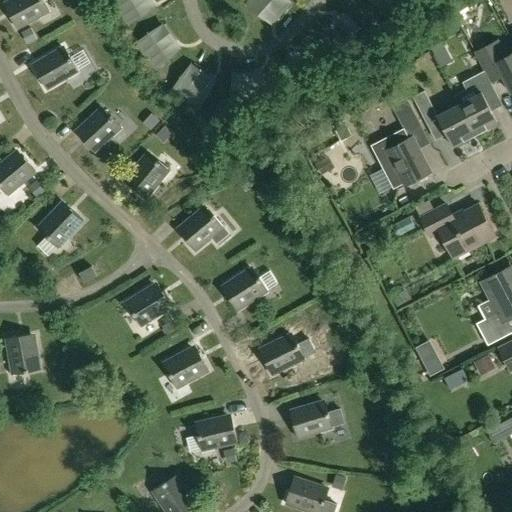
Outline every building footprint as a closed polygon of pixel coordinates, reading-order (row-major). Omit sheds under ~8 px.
[(14,15),(10,17),(17,29),(50,12),(43,0),(13,0),(8,3),(14,15)] [(511,94),(511,54),(507,57),(499,42),(476,53),(485,71),(489,77),(500,71),(511,95),(511,94)] [(63,49),(36,64),(43,76),(40,78),(46,90),(78,71),(71,58),(69,59),(63,49)] [(498,96),(489,77),(485,71),(463,83),(466,90),(454,96),(459,106),(475,136),(498,124),(486,103),(498,96)] [(475,136),(459,106),(438,117),(425,92),(413,98),(430,131),(441,125),(453,148),(475,136)] [(405,187),(431,174),(418,150),(430,144),(406,98),(391,106),(409,141),(405,143),(400,135),(374,148),(395,188),(404,183),(405,187)] [(101,110),(78,131),(88,141),(85,143),(94,153),(121,128),(111,117),(109,118),(101,110)] [(0,187),(7,196),(35,172),(27,162),(24,164),(15,154),(0,166),(0,187)] [(147,156),(127,179),(137,188),(135,191),(145,200),(169,171),(157,161),(156,163),(147,156)] [(496,238),(480,206),(455,219),(447,205),(422,218),(432,237),(442,232),(455,259),(496,238)] [(83,222),(73,212),(70,215),(60,206),(39,228),(47,236),(46,238),(57,249),(83,222)] [(204,209),(180,228),(189,239),(186,242),(195,252),(223,228),(213,217),(212,218),(204,209)] [(96,277),(92,268),(79,274),(83,284),(96,277)] [(251,270),(225,287),(232,298),(229,300),(236,312),(268,292),(259,279),(258,280),(251,270)] [(511,334),(506,323),(511,319),(511,270),(485,284),(500,313),(487,320),(492,329),(482,334),(489,347),(511,334)] [(154,287),(127,303),(134,313),(132,314),(140,327),(172,308),(164,296),(161,298),(154,287)] [(146,324),(153,336),(166,329),(159,317),(146,324)] [(291,336),(263,350),(269,362),(265,364),(271,376),(305,360),(298,346),(296,347),(291,336)] [(20,337),(6,339),(13,376),(28,373),(27,371),(39,369),(34,339),(20,341),(20,337)] [(511,344),(500,351),(509,368),(511,366),(511,344)] [(192,350),(165,364),(170,375),(169,376),(176,389),(209,372),(202,360),(199,362),(192,350)] [(455,387),(460,397),(479,387),(474,377),(455,387)] [(297,425),(293,426),(297,439),(333,429),(328,414),(326,415),(323,403),(293,412),(297,425)] [(230,431),(227,418),(197,425),(199,436),(198,437),(201,452),(237,443),(234,430),(230,431)] [(152,492),(165,511),(181,511),(182,511),(193,504),(176,478),(166,485),(165,483),(152,492)] [(289,492),(285,505),(305,511),(321,511),(325,502),(323,502),(327,491),(297,481),(293,493),(289,492)]
